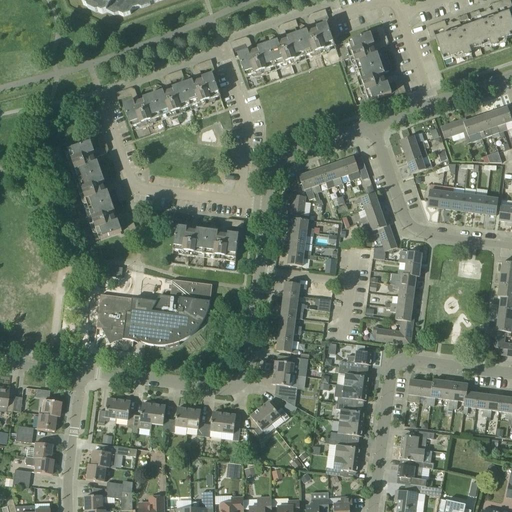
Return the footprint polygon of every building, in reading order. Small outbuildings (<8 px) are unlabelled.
[(82,0),(82,1),(83,6),(84,6),(87,7),(90,6),(98,10),(98,13),(99,13),(102,14),(102,15),(107,13),(109,10),(115,13),(118,12),(119,15),(124,17),(130,15),(131,15),(133,11),(139,9),(141,6),(149,3),(151,4),(152,4),(163,0),(82,0)] [(482,20),(481,20),(482,23),(472,26),(480,49),(484,47),(483,44),(489,42),(491,48),(499,45),(498,43),(511,38),(510,35),(511,34),(511,21),(509,13),(499,17),(497,10),(506,7),(508,12),(511,10),(511,7),(509,0),(506,0),(491,5),(494,15),(492,16),(490,10),(487,9),(485,13),(487,18),(482,20)] [(315,22),(328,17),(325,10),(310,16),(308,20),(312,32),(308,34),(307,32),(297,35),(305,58),(314,54),(315,58),(327,54),(325,51),(335,47),(327,25),(317,28),(315,22)] [(278,42),(267,45),(275,68),(285,65),(286,69),(297,65),(296,61),(305,58),(297,35),(287,38),(285,32),(298,27),(296,21),(280,26),(278,30),(283,43),(278,44),(278,42)] [(461,27),(456,29),(454,24),(449,22),(448,25),(450,30),(448,31),(444,22),(426,28),(430,39),(435,37),(433,32),(443,29),(445,36),(435,39),(439,49),(438,51),(440,52),(442,59),(449,56),(450,59),(463,55),(464,58),(471,55),(469,49),(475,47),(476,50),(480,49),(472,26),(462,30),(461,27)] [(381,65),(377,55),(375,56),(374,51),(386,47),(388,43),(383,27),(376,30),(380,39),(381,43),(374,45),(371,35),(348,43),(351,52),(347,54),(351,65),(355,64),(358,73),(381,65)] [(267,45),(257,49),(258,51),(254,53),(249,40),(245,38),(230,44),(232,50),(245,46),(248,52),(238,56),(245,78),(255,75),(256,79),(267,75),(266,71),(275,68),(267,45)] [(210,101),(220,98),(212,75),(202,79),(200,72),(213,67),(211,61),(195,66),(194,70),(198,83),(194,84),(193,82),(182,86),(190,108),(199,105),(201,109),(211,105),(210,101)] [(400,78),(396,76),(384,80),(382,76),(384,75),(381,65),(358,73),(361,82),(358,83),(362,94),(365,93),(369,103),(390,95),(391,98),(406,93),(400,78)] [(170,115),(171,119),(182,115),(181,111),(190,108),(182,86),(173,89),(171,82),(184,78),(181,71),(166,77),(164,80),(168,93),(164,95),(163,92),(153,96),(161,118),(170,115)] [(118,101),(131,96),(133,103),(123,106),(131,128),(140,125),(142,130),(153,126),(151,121),(161,118),(153,96),(143,99),(144,102),(139,103),(135,91),(131,89),(116,94),(118,101)] [(496,112),(503,132),(511,129),(511,122),(507,108),(496,112)] [(496,112),(485,116),(492,136),(503,132),(496,112)] [(485,116),(475,120),(481,140),(492,136),(485,116)] [(467,145),(481,140),(475,120),(464,123),(463,123),(468,138),(465,139),(467,145)] [(444,140),(446,139),(463,133),(465,139),(468,138),(463,123),(464,123),(463,121),(440,128),(444,140)] [(94,138),(96,138),(103,135),(101,129),(92,132),(94,138)] [(101,173),(98,163),(95,163),(94,159),(107,155),(108,151),(103,135),(96,138),(100,147),(93,150),(91,142),(68,150),(71,160),(68,162),(71,173),(75,172),(78,181),(101,173)] [(416,145),(414,137),(400,142),(404,153),(424,146),(423,143),(416,145)] [(424,146),(404,153),(408,164),(428,157),(425,150),(424,146)] [(498,153),(488,156),(487,157),(490,164),(502,164),(498,153)] [(428,157),(408,164),(411,176),(432,168),(428,157)] [(343,162),(348,176),(355,174),(357,180),(361,179),(354,159),(343,162)] [(348,176),(343,162),(332,166),(339,186),(340,191),(344,189),(342,183),(348,181),(347,177),(348,176)] [(339,186),(332,166),(321,170),(326,184),(328,190),(339,186)] [(326,184),(321,170),(310,174),(317,194),(321,192),(319,186),(326,184)] [(78,191),(82,202),(85,201),(89,210),(111,202),(108,193),(115,190),(119,203),(126,201),(120,186),(117,184),(104,188),(102,184),(105,183),(101,173),(78,181),(82,190),(78,191)] [(315,199),(316,203),(315,205),(323,206),(321,201),(320,202),(317,194),(310,174),(299,178),(304,191),(305,191),(309,201),(315,199)] [(298,190),(296,181),(288,184),(291,192),(298,190)] [(429,192),(428,203),(427,208),(434,209),(434,210),(435,210),(435,209),(439,210),(441,193),(429,192)] [(452,195),(441,193),(439,210),(443,210),(443,211),(444,211),(444,210),(450,211),(452,195)] [(365,211),(379,206),(375,195),(355,202),(356,206),(362,204),(365,211)] [(458,212),(462,213),(464,196),(452,195),(450,211),(457,212),(457,213),(458,213),(458,212)] [(309,218),(303,217),(306,198),(293,196),(290,220),(293,220),(308,222),(309,218)] [(475,198),(464,196),(462,213),(466,213),(466,214),(467,214),(467,213),(473,214),(475,198)] [(475,198),(473,214),(480,215),(480,216),(480,215),(485,215),(487,199),(475,198)] [(332,201),(335,208),(341,206),(338,199),(332,201)] [(489,216),(496,217),(498,201),(487,199),(485,215),(489,216),(489,217),(489,216)] [(125,219),(129,232),(136,230),(131,215),(127,213),(114,218),(113,213),(115,212),(111,202),(89,210),(92,219),(88,221),(92,231),(95,230),(99,240),(122,232),(118,222),(125,219)] [(361,220),(362,224),(382,217),(379,206),(365,211),(367,218),(361,220)] [(504,226),(510,227),(511,209),(500,207),(498,222),(505,223),(504,226)] [(184,226),(184,229),(176,228),(173,251),(183,253),(182,257),(194,258),(195,254),(204,255),(207,232),(197,230),(196,233),(192,232),(194,219),(191,215),(175,213),(174,220),(181,221),(181,226),(184,226)] [(370,226),(372,232),(386,227),(382,217),(362,224),(364,228),(370,226)] [(214,257),(214,261),(225,262),(226,258),(236,259),(239,236),(228,234),(229,228),(243,229),(244,222),(228,220),(224,223),(222,236),(218,236),(218,233),(207,232),(204,255),(214,257)] [(292,231),(313,234),(314,230),(307,229),(308,222),(293,220),(292,231)] [(389,226),(386,227),(372,232),(373,236),(379,235),(385,253),(397,249),(389,226)] [(291,243),(305,245),(306,237),(313,238),(313,234),(292,231),(291,243)] [(289,254),(310,257),(311,253),(304,252),(305,245),(291,243),(289,254)] [(406,265),(420,267),(422,255),(401,252),(400,256),(407,257),(406,265)] [(288,266),(302,268),(303,260),(310,261),(310,257),(289,254),(288,266)] [(511,264),(502,263),(501,274),(511,275),(511,264)] [(419,279),(420,267),(406,265),(405,272),(398,271),(398,275),(401,276),(416,278),(419,279)] [(121,269),(104,267),(105,268),(104,276),(121,278),(121,277),(120,277),(121,269)] [(511,275),(501,274),(499,286),(511,287),(511,275)] [(415,289),(416,278),(401,276),(400,283),(394,282),(393,286),(415,289)] [(160,296),(156,303),(132,300),(101,296),(97,330),(103,331),(110,344),(117,341),(125,341),(127,341),(130,341),(133,342),(135,343),(137,344),(139,345),(139,342),(142,344),(150,346),(159,347),(168,346),(168,349),(180,346),(179,343),(187,339),(194,333),(201,327),(203,328),(208,318),(206,316),(209,310),(210,303),(212,286),(172,281),(170,298),(160,296)] [(284,295),(298,297),(299,290),(306,291),(306,286),(285,284),(284,295)] [(399,291),(398,298),(413,300),(415,289),(393,286),(393,290),(399,291)] [(511,287),(499,286),(498,298),(501,298),(511,299),(511,287)] [(282,307),(303,309),(304,305),(297,304),(298,297),(284,295),(282,307)] [(412,312),(413,300),(398,298),(397,305),(391,305),(390,309),(412,312)] [(511,299),(501,298),(499,309),(511,310),(511,299)] [(328,320),(329,300),(317,299),(315,319),(328,320)] [(302,321),(303,313),(303,309),(282,307),(281,318),(295,320),(302,321)] [(396,314),(396,321),(413,323),(410,323),(412,312),(390,309),(390,313),(396,314)] [(511,310),(499,309),(498,321),(511,322),(511,310)] [(279,329),(300,332),(301,328),(295,327),(295,320),(281,318),(279,329)] [(401,326),(400,333),(398,345),(410,347),(413,323),(396,321),(395,325),(401,326)] [(511,326),(511,322),(498,321),(496,332),(511,334),(511,326)] [(375,342),(398,345),(400,333),(378,330),(378,329),(373,328),(372,334),(376,335),(375,342)] [(300,332),(279,329),(278,341),(292,343),(293,335),(300,336),(300,332)] [(496,332),(493,331),(490,355),(502,356),(504,344),(505,337),(510,338),(511,334),(496,332)] [(292,343),(278,341),(276,352),(297,355),(299,344),(292,343)] [(511,345),(504,344),(502,356),(511,357),(511,345)] [(348,357),(347,363),(340,363),(339,369),(356,371),(356,365),(370,367),(372,354),(356,352),(355,358),(348,357)] [(273,374),(298,378),(300,366),(301,360),(288,358),(288,364),(275,362),(273,374)] [(369,378),(355,377),(356,371),(339,369),(338,375),(345,376),(344,387),(367,390),(369,378)] [(282,400),(284,401),(295,407),(298,378),(273,374),(272,386),(279,386),(279,392),(283,394),(282,400)] [(419,404),(420,397),(419,397),(421,383),(410,381),(407,403),(419,404)] [(432,384),(433,384),(430,407),(434,408),(435,399),(442,400),(444,383),(433,381),(432,384)] [(419,397),(420,397),(427,398),(426,406),(430,407),(433,384),(432,384),(421,383),(419,397)] [(456,384),(444,383),(442,400),(449,401),(448,409),(453,410),(456,384)] [(458,402),(464,403),(465,403),(466,393),(467,394),(468,386),(456,384),(453,410),(457,410),(458,402)] [(12,413),(12,412),(14,400),(8,399),(9,389),(0,387),(0,407),(6,408),(6,412),(12,413)] [(337,398),(337,404),(351,406),(352,400),(366,402),(367,390),(344,387),(342,399),(337,398)] [(36,390),(35,398),(48,400),(49,392),(36,390)] [(466,393),(465,403),(464,403),(463,415),(467,415),(468,409),(476,410),(478,395),(467,394),(466,393)] [(489,396),(478,395),(476,410),(483,411),(482,417),(486,418),(489,396)] [(499,413),(501,398),(489,396),(486,418),(490,418),(491,412),(499,413)] [(14,400),(12,412),(20,413),(22,399),(14,398),(14,400)] [(505,420),(509,421),(511,400),(511,399),(501,398),(499,413),(506,414),(505,420)] [(116,420),(119,401),(107,400),(106,412),(100,412),(98,424),(104,425),(105,422),(107,422),(109,421),(109,419),(116,420)] [(56,418),(58,419),(60,404),(43,401),(41,416),(56,418)] [(119,401),(116,420),(128,421),(127,428),(133,429),(135,416),(129,415),(131,403),(119,401)] [(259,410),(271,425),(280,418),(284,423),(289,419),(281,409),(276,413),(269,403),(259,410)] [(152,425),(154,406),(143,404),(141,417),(135,416),(133,429),(151,431),(152,425)] [(341,411),(339,423),(363,426),(364,414),(350,412),(351,406),(337,404),(336,411),(341,411)] [(168,433),(170,421),(164,420),(166,407),(154,406),(152,425),(163,426),(162,432),(168,433)] [(170,421),(168,433),(174,434),(175,428),(187,429),(189,410),(178,409),(176,421),(170,421)] [(203,438),(205,425),(199,424),(201,412),(189,410),(187,429),(198,431),(197,437),(203,438)] [(259,410),(250,417),(258,428),(254,431),(261,441),(266,437),(262,432),(271,425),(259,410)] [(222,434),(224,415),(213,413),(211,426),(205,425),(203,438),(210,438),(210,432),(222,434)] [(41,416),(38,415),(36,430),(54,433),(56,418),(41,416)] [(233,435),(232,442),(239,442),(239,436),(247,437),(246,430),(234,429),(236,416),(224,415),(222,434),(233,435)] [(330,440),(347,442),(348,436),(361,438),(363,426),(339,423),(338,435),(330,434),(330,440)] [(17,427),(16,434),(32,437),(33,429),(17,427)] [(401,448),(425,452),(426,440),(433,441),(434,434),(418,432),(417,438),(403,437),(401,448)] [(16,434),(15,442),(31,444),(32,437),(16,434)] [(335,458),(358,461),(360,449),(346,448),(347,442),(330,440),(329,446),(336,447),(335,458)] [(50,461),(52,446),(34,444),(33,449),(27,449),(26,458),(50,461)] [(115,448),(114,455),(93,452),(91,466),(91,467),(106,469),(116,470),(118,456),(136,458),(137,451),(115,448)] [(410,462),(410,467),(422,469),(433,471),(433,465),(423,463),(425,452),(401,448),(400,460),(410,462)] [(25,466),(34,467),(33,474),(51,476),(53,461),(50,461),(26,458),(26,459),(25,460),(24,464),(25,465),(25,466)] [(325,475),(330,476),(343,477),(343,471),(357,473),(358,461),(335,458),(333,470),(326,469),(325,475)] [(104,483),(106,469),(91,467),(91,466),(88,466),(86,481),(104,483)] [(399,466),(397,478),(408,480),(407,486),(410,486),(421,488),(421,487),(428,488),(428,482),(421,481),(422,469),(410,467),(399,466)] [(14,471),(13,478),(29,480),(30,473),(14,471)] [(272,473),(274,482),(283,479),(280,471),(272,473)] [(29,480),(13,478),(12,486),(28,488),(29,480)] [(106,491),(122,493),(123,485),(107,483),(106,491)] [(432,488),(428,488),(421,487),(421,488),(420,495),(425,496),(440,498),(442,490),(432,488)] [(106,491),(103,490),(93,489),(92,497),(85,498),(84,511),(98,511),(103,511),(103,499),(106,499),(106,498),(121,500),(121,511),(132,511),(132,494),(122,493),(106,491)] [(423,511),(425,496),(420,495),(417,495),(417,494),(399,492),(396,511),(414,511),(415,510),(423,511)] [(202,509),(191,510),(191,511),(213,511),(213,493),(204,493),(204,495),(202,495),(202,509)] [(163,511),(163,498),(150,499),(150,504),(148,504),(148,510),(139,511),(163,511)] [(334,505),(334,511),(333,511),(352,511),(352,498),(341,499),(341,505),(334,505)] [(232,499),(232,506),(221,507),(220,511),(243,511),(243,499),(232,499)] [(271,511),(271,499),(257,499),(258,508),(250,509),(249,511),(271,511)] [(34,507),(14,507),(12,500),(5,502),(7,511),(34,511),(34,507)] [(328,511),(329,511),(329,505),(328,500),(311,501),(311,507),(306,507),(305,511),(328,511)] [(181,501),(181,509),(189,509),(189,501),(181,501)] [(464,511),(466,506),(446,501),(443,511),(464,511)] [(288,507),(278,508),(277,511),(299,511),(299,502),(288,503),(288,507)]
